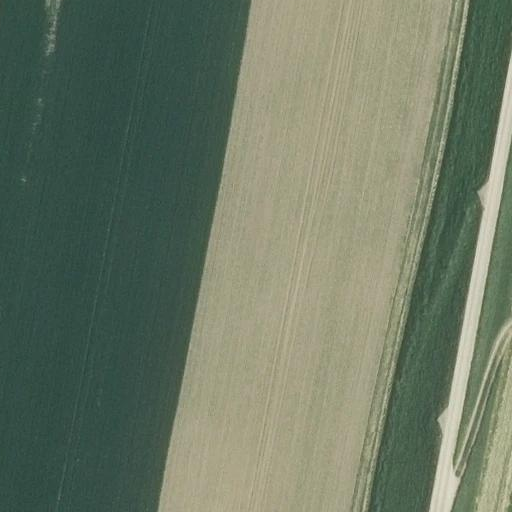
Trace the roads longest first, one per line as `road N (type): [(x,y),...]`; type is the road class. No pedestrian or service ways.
road 1 (unclassified): [(440,511),(511,110)]
road 2 (track): [(442,501),(459,479),(492,367),(511,336)]
